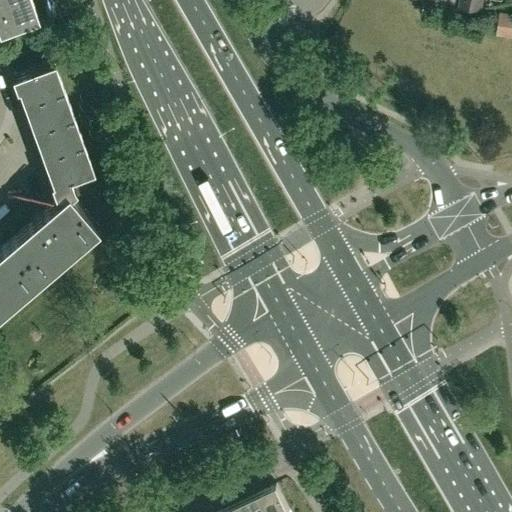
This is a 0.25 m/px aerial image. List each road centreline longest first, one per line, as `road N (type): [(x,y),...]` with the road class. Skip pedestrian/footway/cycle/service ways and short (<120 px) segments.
road 1 (primary): [(128,0),(283,310)]
road 2 (secondary): [(283,310),(143,404),(25,510)]
road 3 (secondary): [(25,510),(264,393),(314,359)]
road 4 (primary): [(347,275),(190,0)]
road 5 (residential): [(262,33),(308,87),(414,148),(458,213)]
road 6 (primary): [(487,511),(376,323)]
road 7 (primary): [(314,359),(400,511)]
road 8 (residential): [(171,511),(287,458)]
road 9 (unclassified): [(458,213),(347,275)]
road 10 (unclassified): [(376,323),(484,260)]
